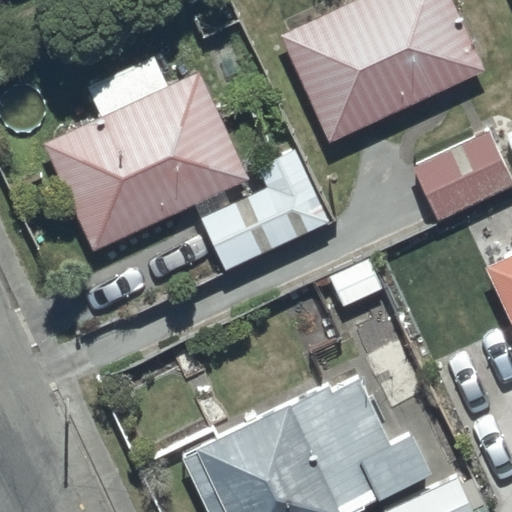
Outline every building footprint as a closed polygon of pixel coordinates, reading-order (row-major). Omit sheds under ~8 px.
[(450,0),(339,0),(279,28),(328,134),(480,64),(450,0)] [(100,112),(44,136),(91,243),(244,175),(197,68),(167,82),(155,54),(87,84),(100,112)] [(486,127),(412,163),(437,215),(511,178),(486,127)] [(295,145),(258,162),(267,181),(200,212),(226,268),(330,219),(295,145)] [(511,249),(484,262),(511,324),(511,249)] [(326,378),(181,453),(211,511),(343,511),(429,468),(407,424),(387,435),(355,373),(330,385),(326,378)] [(474,511),(456,471),(384,504),(387,511),(474,511)]
